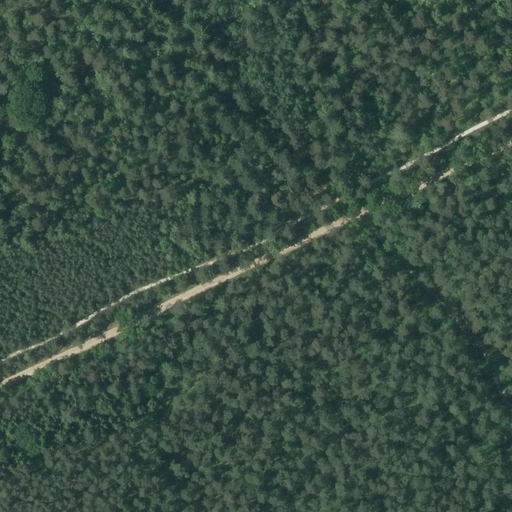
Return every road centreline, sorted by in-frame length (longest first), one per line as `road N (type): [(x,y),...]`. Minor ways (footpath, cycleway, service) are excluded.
road 1 (track): [(0,383),(511,140)]
road 2 (track): [(511,433),(490,362),(362,211)]
